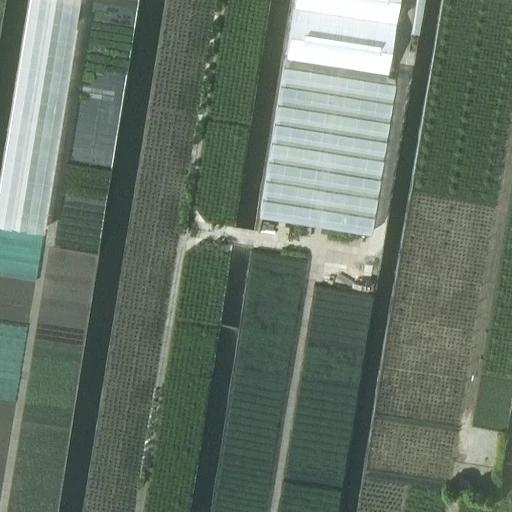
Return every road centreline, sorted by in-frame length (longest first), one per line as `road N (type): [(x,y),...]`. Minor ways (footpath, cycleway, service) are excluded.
road 1 (unknown): [(416,0),(380,214),(319,227),(271,511)]
road 2 (unknown): [(511,174),(469,438)]
